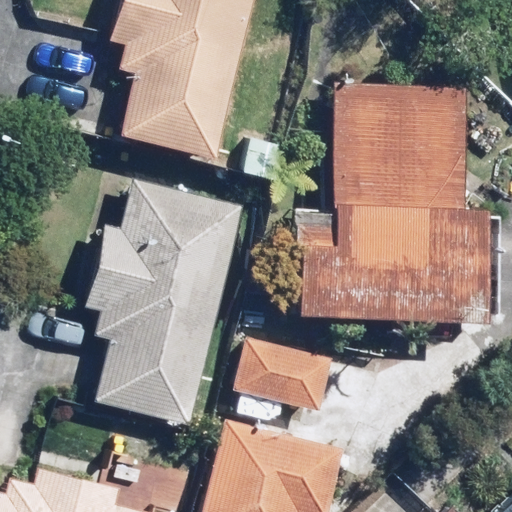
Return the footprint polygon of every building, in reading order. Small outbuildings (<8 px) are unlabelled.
[(212,148),(246,0),(112,0),(105,33),(131,39),(123,72),(138,75),(126,129),(212,148)] [(462,87),(333,82),(328,215),(299,214),(296,301),(482,307),(486,199),(458,198),(462,87)] [(183,413),(232,199),(132,176),(120,226),(104,222),(86,298),(107,303),(100,333),(113,336),(99,393),(183,413)] [(325,352),(244,340),(236,390),(317,403),(325,352)] [(321,511),(337,440),(220,414),(198,511),(321,511)] [(0,477),(0,511),(162,511),(163,511),(101,495),(105,478),(41,462),(34,486),(0,477)] [(477,511),(455,490),(433,511),(511,511),(511,495),(495,511),(477,511)]
